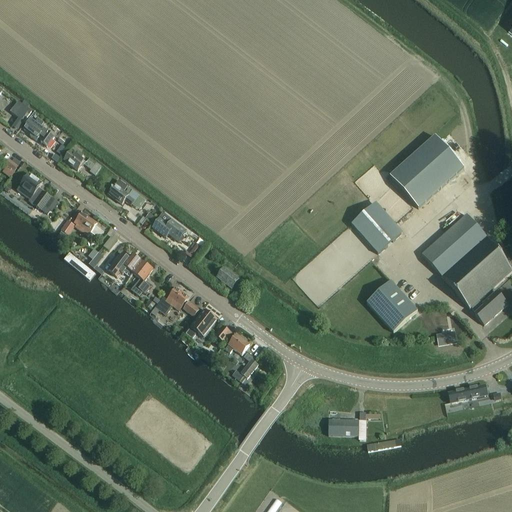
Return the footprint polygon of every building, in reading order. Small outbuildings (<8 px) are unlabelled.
[(10,113),(24,123),(32,112),(18,102),(10,113)] [(44,131),(40,129),(44,124),(38,120),(35,124),(31,121),(24,131),(30,136),(29,137),(36,142),(40,137),(44,140),(41,144),(47,148),(54,139),(48,134),(47,134),(43,132),(44,131)] [(435,137),(390,178),(418,210),(464,169),(435,137)] [(62,145),(56,152),(61,156),(66,148),(62,145)] [(76,157),(71,153),(64,162),(77,171),(80,167),(82,169),(84,166),(91,171),(90,173),(95,176),(101,168),(90,159),(86,164),(81,160),(83,157),(79,153),(76,157)] [(55,155),(52,160),(57,164),(61,159),(55,155)] [(13,172),(17,167),(9,161),(5,166),(13,172)] [(28,174),(18,189),(32,199),(29,202),(34,206),(42,212),(45,214),(47,215),(49,212),(50,211),(52,212),(58,204),(51,199),(43,193),(42,194),(38,191),(39,189),(42,184),(28,174)] [(115,187),(109,195),(122,205),(124,202),(131,207),(132,206),(139,197),(129,190),(125,194),(124,194),(128,188),(119,182),(115,187)] [(403,234),(376,204),(351,225),(378,256),(403,234)] [(74,224),(77,225),(75,229),(88,238),(91,232),(97,224),(82,213),(74,224)] [(149,214),(145,219),(146,220),(152,225),(156,219),(149,214)] [(166,239),(169,236),(178,243),(186,233),(163,215),(152,229),(166,239)] [(474,316),(483,327),(508,306),(497,293),(483,305),(480,302),(511,273),(511,271),(467,217),(422,256),(470,311),(471,310),(475,315),(474,316)] [(75,227),(73,226),(68,222),(61,232),(68,237),(75,227)] [(197,255),(191,250),(188,254),(194,259),(197,255)] [(64,260),(90,282),(95,274),(70,253),(64,260)] [(116,262),(109,272),(116,278),(120,274),(123,275),(124,274),(130,279),(131,277),(133,274),(142,262),(132,255),(129,259),(124,255),(122,256),(117,262),(116,262)] [(89,265),(94,269),(96,267),(98,264),(95,262),(93,260),(89,265)] [(140,280),(131,292),(139,298),(142,294),(145,296),(151,289),(144,284),(149,277),(148,276),(153,270),(142,262),(133,274),(140,280)] [(373,274),(379,282),(380,283),(394,270),(386,262),(373,274)] [(224,269),(216,279),(232,291),(239,281),(227,272),(224,269)] [(393,334),(400,328),(418,312),(391,282),(366,304),(393,334)] [(242,283),(237,289),(242,292),(246,287),(242,283)] [(189,299),(177,290),(175,289),(166,302),(162,300),(155,309),(166,317),(176,303),(182,308),(189,299)] [(145,307),(151,311),(155,305),(150,301),(145,307)] [(189,303),(183,311),(194,319),(200,310),(189,303)] [(204,339),(218,321),(204,311),(185,335),(192,340),(197,334),(204,339)] [(224,344),(232,334),(222,327),(214,337),(224,344)] [(233,350),(234,350),(242,356),(250,346),(236,336),(228,346),(229,346),(225,351),(230,355),(233,350)] [(258,366),(255,363),(253,366),(250,363),(241,375),(236,372),(232,377),(240,382),(244,378),(247,380),(258,366)] [(485,387),(449,395),(451,405),(478,399),(487,398),(485,387)] [(500,394),(493,395),(495,402),(497,402),(502,401),(501,398),(500,394)] [(328,437),(358,438),(359,442),(366,442),(367,422),(366,422),(366,419),(380,420),(380,416),(366,415),(366,413),(359,413),(359,422),(328,421),(328,437)] [(367,446),(368,452),(401,447),(400,440),(367,445),(367,446)]
